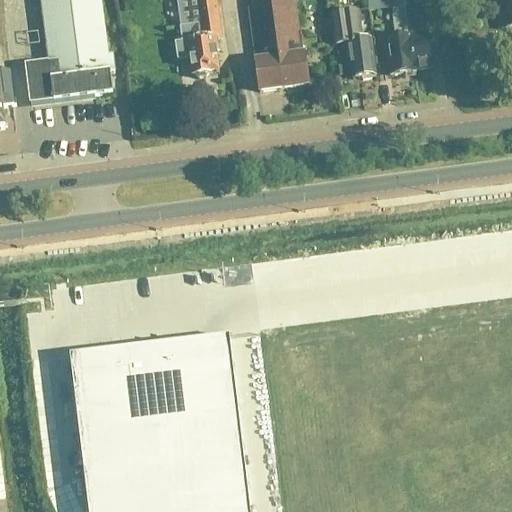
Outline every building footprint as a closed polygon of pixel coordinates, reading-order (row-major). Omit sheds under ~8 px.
[(111,60),(107,60),(99,0),(39,0),(48,67),(25,70),(30,109),(112,98),(109,78),(114,77),(111,60)] [(181,47),(175,48),(178,64),(189,62),(192,81),(194,81),(198,83),(205,82),(207,79),(210,78),(210,76),(218,75),(219,75),(215,53),(219,53),(217,42),(222,41),(215,0),(199,0),(204,24),(192,26),(192,29),(179,32),(181,47)] [(403,0),(409,34),(414,74),(432,72),(423,8),(415,9),(414,0),(403,0)] [(511,0),(496,0),(501,33),(511,31),(511,0)] [(294,7),(248,13),(259,96),(308,90),(301,37),(298,37),(294,7)] [(333,51),(345,49),(347,64),(350,64),(353,83),(361,82),(361,83),(369,82),(369,81),(375,80),(370,44),(362,45),(358,15),(328,20),(333,51)] [(414,76),(414,74),(409,34),(405,35),(405,39),(384,42),(387,66),(389,66),(391,80),(414,76)] [(0,78),(0,134),(4,134),(1,112),(13,111),(9,77),(0,78)] [(511,305),(392,319),(406,439),(466,432),(459,372),(511,365),(511,305)] [(346,511),(325,327),(277,333),(297,511),(346,511)] [(75,360),(69,361),(87,511),(249,511),(228,341),(222,342),(223,349),(190,353),(189,346),(109,356),(109,363),(76,367),(75,360)]
